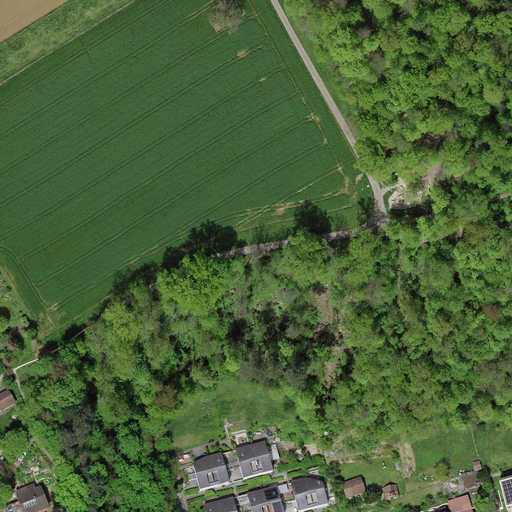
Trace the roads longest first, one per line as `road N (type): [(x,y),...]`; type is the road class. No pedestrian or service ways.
road 1 (residential): [(377,226),(225,255),(147,289),(81,333),(32,432)]
road 2 (residential): [(377,226),(370,171),(274,0)]
road 3 (track): [(377,226),(511,193)]
road 4 (residential): [(511,225),(400,237),(377,226)]
